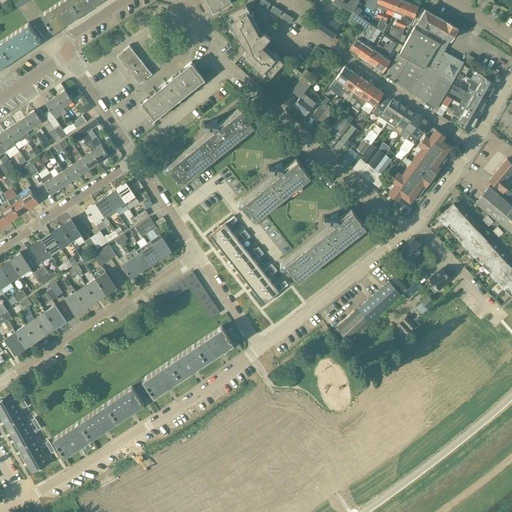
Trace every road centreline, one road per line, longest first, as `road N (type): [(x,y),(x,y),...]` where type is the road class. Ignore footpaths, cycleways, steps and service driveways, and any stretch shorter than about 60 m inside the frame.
road 1 (residential): [(22,501),(259,350)]
road 2 (residential): [(407,231),(212,48)]
road 3 (residential): [(0,380),(196,253)]
road 4 (residential): [(476,137),(320,35),(304,48)]
road 5 (residential): [(259,350),(407,231)]
road 6 (residential): [(134,160),(0,246)]
road 7 (residential): [(503,324),(413,224)]
road 8 (residential): [(134,160),(66,55)]
